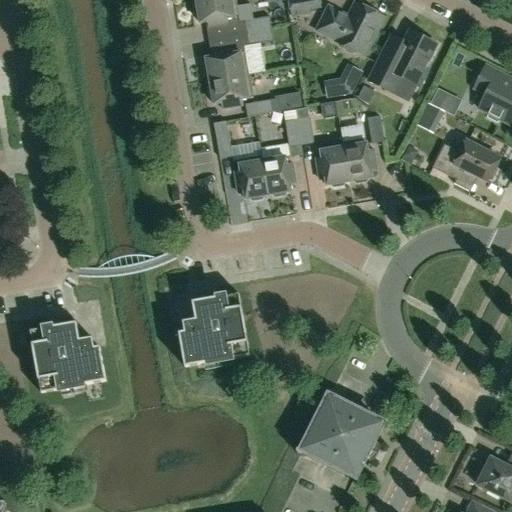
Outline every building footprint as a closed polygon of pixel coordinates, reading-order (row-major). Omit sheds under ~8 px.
[(228,25),(227,19),(239,17),(236,0),(201,0),(196,1),(197,5),(194,8),(196,17),(199,20),(200,24),(207,23),(208,29),(228,25)] [(307,0),(288,0),(287,0),(291,19),(310,16),(307,0)] [(383,19),(356,5),(351,15),(344,17),(329,9),(318,31),(338,41),(337,43),(344,46),(344,50),(347,53),(350,54),(354,55),(357,53),(364,56),(383,19)] [(247,34),(272,30),(270,17),(245,22),(247,34)] [(249,47),(274,42),(272,30),(247,34),(249,47)] [(436,46),(410,32),(404,44),(391,37),(369,82),(392,94),(400,78),(420,87),(428,71),(424,69),(436,46)] [(233,54),(232,49),(212,52),(213,58),(206,59),(207,64),(204,67),(206,76),(209,78),(210,82),(249,76),(245,52),(233,54)] [(511,80),(508,78),(486,67),(474,90),(483,94),(484,99),(479,110),(489,115),(487,118),(497,124),(499,120),(511,126),(511,80)] [(242,106),(241,101),(253,99),(249,76),(210,82),(210,87),(208,90),(210,99),(213,101),(214,105),(221,104),(222,110),(242,106)] [(376,93),(364,87),(358,100),(370,106),(376,93)] [(249,118),(273,114),(271,101),(247,105),(249,118)] [(427,127),(442,135),(453,113),(438,105),(427,127)] [(298,121),(302,145),(314,143),(310,119),(309,119),(307,109),(296,110),(298,121)] [(289,147),(302,145),(298,121),(296,110),(284,112),(286,123),(285,123),(289,147)] [(371,144),(384,142),(380,117),(367,119),(371,144)] [(220,159),(232,157),(226,122),(214,124),(220,159)] [(368,151),(366,139),(343,143),(349,183),(354,182),(357,184),(366,183),(368,180),(373,179),(371,172),(377,171),(374,151),(368,151)] [(500,159),(466,142),(460,153),(444,145),(432,169),(456,181),(462,169),(488,183),(490,179),(494,178),(497,171),(496,167),(500,159)] [(349,183),(343,143),(320,147),(322,159),(316,160),(319,180),(325,179),(326,187),(331,186),(334,188),(343,187),(345,184),(349,183)] [(410,166),(417,152),(408,147),(400,161),(410,166)] [(268,197),(262,162),(262,157),(238,161),(241,173),(235,174),(238,194),(244,193),(245,200),(250,200),(253,202),(262,200),(264,197),(268,197)] [(287,165),(285,158),(262,162),(268,197),(272,196),(275,198),(284,196),(287,193),(291,193),(290,185),(296,184),(292,164),(287,165)] [(185,369),(250,357),(239,295),(193,303),(196,321),(183,323),(185,333),(179,334),(185,369)] [(80,342),(77,324),(30,332),(41,394),(106,383),(100,348),(94,349),(93,339),(80,342)] [(356,478),(382,425),(328,398),(302,452),(356,478)] [(511,468),(511,469),(491,459),(489,462),(487,461),(484,463),(482,464),(480,466),(479,468),(478,469),(477,471),(477,472),(476,474),(476,476),(476,478),(476,479),(476,482),(479,483),(477,486),(511,503),(511,500),(511,468)]
